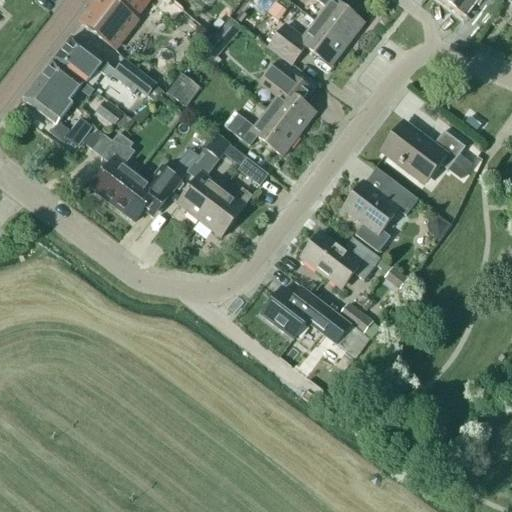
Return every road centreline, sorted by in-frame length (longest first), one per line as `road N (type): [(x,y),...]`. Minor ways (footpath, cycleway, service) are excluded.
road 1 (residential): [(0,182),(146,291),(199,300),(241,290),(413,62),(431,53)]
road 2 (tertiary): [(0,103),(77,0)]
